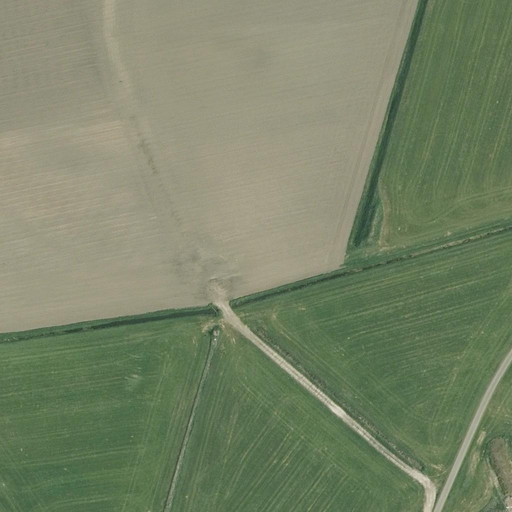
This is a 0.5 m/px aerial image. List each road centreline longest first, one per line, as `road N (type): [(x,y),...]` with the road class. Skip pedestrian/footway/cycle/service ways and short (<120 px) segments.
road 1 (track): [(212,277),(230,315),(433,490),(425,511)]
road 2 (unclassified): [(437,511),(511,354)]
